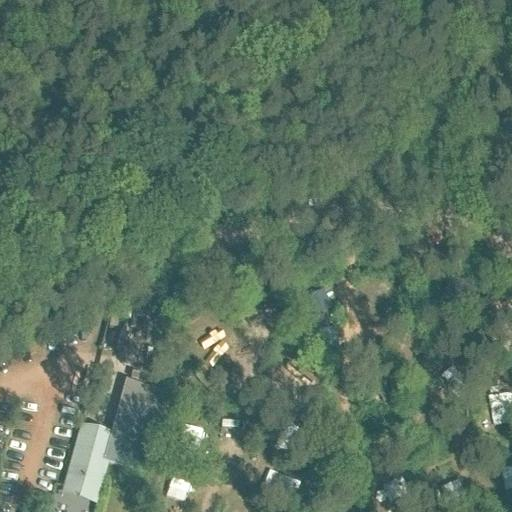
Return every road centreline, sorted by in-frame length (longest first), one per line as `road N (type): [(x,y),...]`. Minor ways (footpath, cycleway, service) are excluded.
road 1 (track): [(0,315),(302,217),(424,217),(511,248)]
road 2 (track): [(178,252),(256,98),(341,0)]
